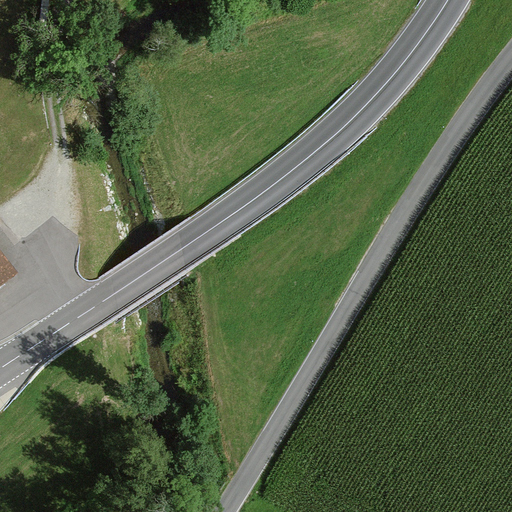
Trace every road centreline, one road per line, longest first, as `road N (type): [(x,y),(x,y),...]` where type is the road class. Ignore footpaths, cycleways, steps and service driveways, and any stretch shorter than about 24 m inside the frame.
road 1 (secondary): [(448,0),(344,126),(218,224),(0,368)]
road 2 (unclassified): [(225,511),(430,176),(511,59)]
